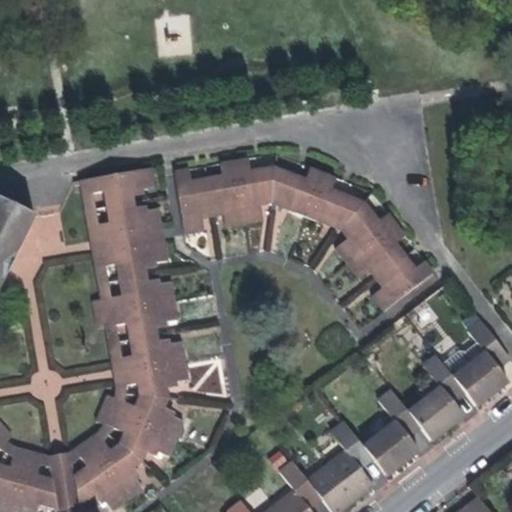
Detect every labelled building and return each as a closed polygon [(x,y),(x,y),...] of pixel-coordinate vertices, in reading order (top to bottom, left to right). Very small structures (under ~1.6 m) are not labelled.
[(260,198),(275,196),(277,167),(251,171),(249,159),(223,163),(225,175),(213,177),(192,181),(190,168),(176,170),(186,233),(205,231),(201,207),(224,204),(228,226),(263,220),(260,198)] [(71,450),(71,452),(81,506),(101,492),(114,511),(144,490),(131,472),(145,462),(151,448),(172,457),(187,422),(165,413),(171,401),(168,384),(189,380),(183,344),(161,347),(157,324),(179,321),(172,282),(151,286),(147,263),(168,260),(159,209),(138,212),(134,188),(155,185),(152,167),(79,180),(101,300),(94,301),(99,328),(105,327),(117,395),(114,403),(105,399),(98,417),(106,421),(102,429),(71,450)] [(326,217),(345,224),(366,201),(333,189),(337,178),(328,174),(312,167),(307,179),(277,167),(275,196),(293,203),(291,209),(324,223),(326,217)] [(0,289),(35,217),(0,199),(0,289)] [(381,220),(366,201),(345,224),(353,234),(337,247),(360,277),(371,270),(383,286),(374,294),(375,296),(385,310),(434,272),(426,260),(417,267),(411,259),(398,242),(407,235),(391,213),(381,220)] [(486,353),(492,360),(505,350),(484,323),(471,333),(479,343),(486,353)] [(479,343),(466,352),(474,363),(486,353),(479,343)] [(492,360),(497,367),(510,357),(505,350),(492,360)] [(474,363),(466,352),(460,352),(443,364),(454,378),(474,363)] [(492,360),(486,353),(474,363),(454,378),(459,385),(465,392),(477,407),(493,394),(509,382),(497,367),(492,360)] [(442,387),(448,394),(459,385),(454,378),(443,364),(437,356),(425,365),(442,387)] [(448,394),(453,401),(465,392),(459,385),(448,394)] [(453,401),(448,394),(442,387),(409,412),(415,419),(418,423),(432,441),(450,428),(465,416),(453,401)] [(397,421),(403,429),(415,419),(409,412),(393,390),(380,400),(397,421)] [(33,511),(36,503),(59,509),(49,456),(12,445),(9,441),(16,435),(0,415),(0,511),(33,511)] [(418,423),(415,419),(403,429),(406,433),(418,423)] [(406,433),(403,429),(397,421),(365,446),(370,452),(376,460),(388,476),(405,462),(420,451),(406,433)] [(347,450),(357,462),(370,452),(365,446),(346,422),(334,432),(347,450)] [(363,470),(357,462),(347,450),(308,480),(317,492),(324,500),(332,511),(340,511),(359,498),(375,485),(363,470)] [(71,452),(49,456),(59,509),(81,506),(71,452)] [(357,462),(363,470),(376,460),(370,452),(357,462)] [(295,489),(305,502),(317,492),(308,480),(294,462),(282,472),(295,489)] [(312,511),(311,510),(305,502),(295,489),(265,511),(312,511)] [(305,502),(311,510),(324,500),(317,492),(305,502)] [(491,511),(480,496),(459,511),(491,511)] [(251,511),(243,501),(230,511),(251,511)]
